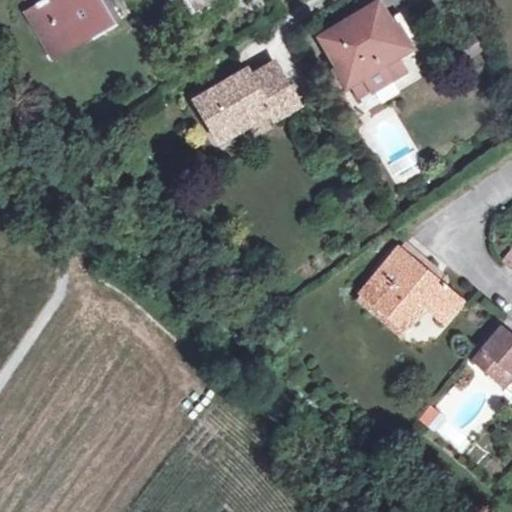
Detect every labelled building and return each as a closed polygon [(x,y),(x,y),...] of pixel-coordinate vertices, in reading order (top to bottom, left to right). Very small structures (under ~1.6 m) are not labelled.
[(45,0),(28,11),(39,30),(37,31),(50,53),(85,31),(89,36),(121,17),(110,0),(45,0)] [(181,0),(192,17),(221,0),(181,0)] [(378,4),(322,37),(338,65),(351,88),(358,99),(403,71),(397,60),(384,38),(395,32),(391,26),(378,4)] [(395,32),(384,38),(397,60),(416,49),(399,21),(391,26),(395,32)] [(251,76),(247,70),(198,99),(219,137),(269,107),(275,117),(298,103),(274,62),(251,76)] [(338,65),(331,69),(344,92),(351,88),(338,65)] [(399,246),(360,294),(397,325),(403,318),(413,327),(426,311),(442,325),(464,299),(399,246)] [(511,248),(502,260),(511,268),(511,248)] [(360,294),(354,301),(401,341),(413,327),(403,318),(397,325),(360,294)] [(511,333),(501,325),(471,360),(497,382),(506,371),(511,375),(511,333)]
